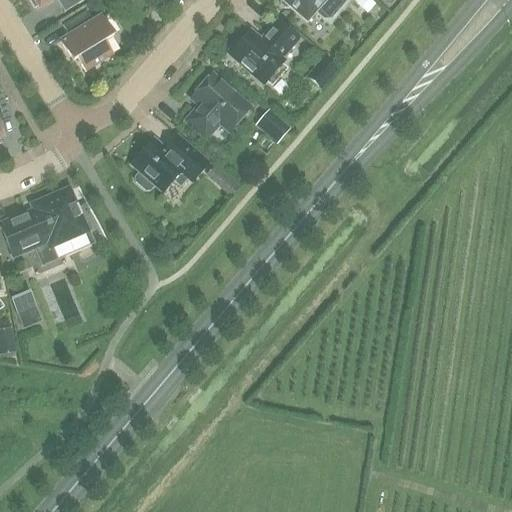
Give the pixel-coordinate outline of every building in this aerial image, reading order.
[(29,0),(34,9),(37,7),(39,9),(53,0),(75,0),(78,5),(85,0),(29,0)] [(330,19),(346,0),(279,0),(280,6),(284,9),(290,9),(306,24),(316,13),(323,19),(330,19)] [(361,0),(358,4),(369,14),(376,6),(368,0),(361,0)] [(85,73),(111,57),(103,44),(113,38),(100,18),(92,22),(86,12),(62,27),(68,37),(59,43),(68,58),(73,54),(85,73)] [(226,51),(230,54),(228,56),(263,87),(266,83),(271,87),(285,70),(281,66),(284,62),(281,60),(298,40),(277,22),(260,41),(249,32),(241,42),(237,39),(226,51)] [(336,72),(323,60),(307,78),(321,90),(336,72)] [(229,133),(249,110),(211,76),(191,99),(204,110),(200,115),(196,111),(186,123),(205,140),(219,124),(229,133)] [(289,129),(268,111),(255,127),(276,145),(289,129)] [(153,141),(131,166),(139,173),(134,179),(135,183),(145,192),(150,192),(154,186),(162,193),(173,181),(180,187),(193,172),(197,176),(208,164),(192,150),(177,137),(164,151),(153,141)] [(227,176),(215,166),(208,173),(220,184),(227,176)] [(73,206),(67,193),(33,207),(36,213),(13,222),(19,237),(5,243),(14,265),(36,256),(42,268),(58,262),(52,249),(85,235),(79,219),(82,218),(76,204),(73,206)] [(10,300),(23,331),(42,323),(29,292),(10,300)]
